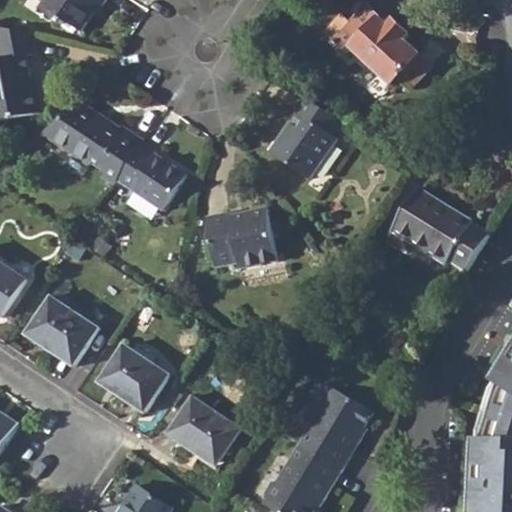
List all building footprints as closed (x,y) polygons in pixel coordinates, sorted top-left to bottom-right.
[(103,0),(106,2),(107,0),(43,0),(38,8),(62,23),(64,19),(81,30),(96,8),(101,0),(103,0)] [(351,56),(357,51),(396,86),(423,56),(420,54),(420,46),(415,41),(407,41),(406,40),(411,34),(394,19),(389,25),(368,6),(335,41),(351,56)] [(33,35),(0,26),(0,57),(0,60),(0,121),(42,114),(38,91),(33,92),(31,80),(27,57),(37,55),(33,35)] [(337,139),(346,126),(307,99),(298,113),(300,115),(290,129),(292,130),(274,156),(314,183),(342,143),(337,139)] [(84,106),(43,135),(90,168),(93,164),(108,173),(105,178),(116,185),(120,179),(144,143),(122,129),(119,132),(100,120),(101,117),(84,106)] [(144,143),(120,179),(166,210),(188,176),(156,155),(158,152),(144,143)] [(420,189),(394,232),(450,266),(452,261),(469,272),(493,233),(476,223),(420,189)] [(218,268),(240,263),(241,269),(279,261),(269,210),(249,214),(249,215),(233,219),(232,215),(208,219),(218,268)] [(0,311),(6,316),(30,280),(0,260),(0,311)] [(55,297),(32,331),(58,348),(55,352),(77,366),(102,329),(55,297)] [(30,335),(55,352),(58,348),(32,331),(30,335)] [(126,346),(122,351),(105,376),(103,380),(127,394),(124,398),(148,414),(172,377),(126,346)] [(98,372),(105,376),(122,351),(115,347),(98,372)] [(511,364),(511,353),(495,382),(504,387),(511,377),(506,374),(511,364)] [(511,511),(511,364),(506,374),(511,377),(504,387),(501,393),(489,433),(488,439),(488,452),(482,452),(481,481),(475,481),(474,511),(511,511)] [(101,382),(124,398),(127,394),(103,380),(101,382)] [(321,412),(302,444),(345,470),(364,439),(360,437),(366,428),(375,413),(335,389),(333,392),(327,394),(320,406),(321,412)] [(205,458),(218,468),(244,430),(215,411),(202,402),(195,397),(169,434),(186,446),(205,458)] [(0,411),(0,458),(22,426),(0,411)] [(366,428),(360,437),(364,439),(369,430),(366,428)] [(477,438),(475,481),(481,481),(482,452),(488,452),(488,439),(477,438)] [(345,470),(302,444),(280,481),(275,482),(268,494),(269,499),(266,504),(280,511),(315,511),(317,510),(323,499),(326,500),(345,470)] [(127,508),(125,511),(173,511),(175,510),(139,486),(125,507),(127,508)] [(323,499),(317,510),(320,511),(326,500),(323,499)]
